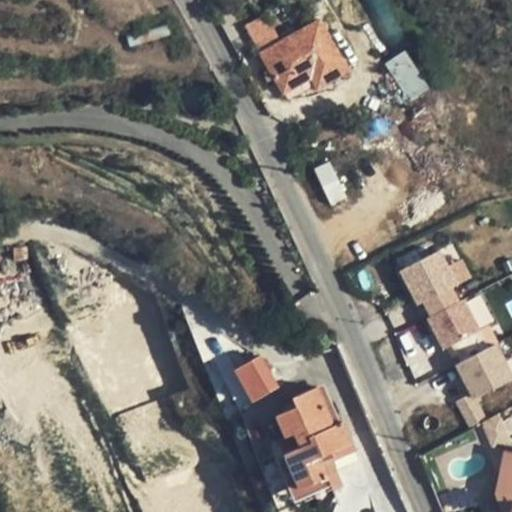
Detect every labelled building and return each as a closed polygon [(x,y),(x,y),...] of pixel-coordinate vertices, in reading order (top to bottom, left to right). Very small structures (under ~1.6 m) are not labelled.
[(294,27),(297,32),(306,26),(291,4),(282,9),(294,27)] [(280,41),(261,53),(270,69),(274,76),(284,92),(312,76),(322,70),(328,81),(348,70),(319,19),(306,26),(297,32),(280,41)] [(294,27),(277,36),(280,41),(297,32),(294,27)] [(404,50),(384,63),(409,100),(428,87),(404,50)] [(274,76),(270,69),(264,73),(268,80),(274,76)] [(322,70),(312,76),(315,82),(318,87),(328,81),(322,70)] [(312,76),(284,92),(287,98),(315,82),(312,76)] [(451,287),(471,277),(462,260),(449,267),(440,250),(399,271),(416,305),(423,302),(432,318),(428,319),(443,348),(480,329),(465,299),(459,302),(451,287)] [(480,327),(494,320),(480,294),(466,302),(480,327)] [(511,375),(497,346),(459,366),(474,397),(511,377),(511,375)] [(278,387),(259,355),(235,368),(253,401),(278,387)] [(232,372),(222,378),(240,408),(250,403),(232,372)] [(315,387),(332,426),(340,423),(323,384),(315,387)] [(334,471),(333,468),(329,459),(353,448),(342,422),(340,423),(332,426),(315,387),(292,397),(296,406),(278,414),(287,436),(294,433),(299,447),(286,453),(300,486),(326,474),(334,471)] [(472,426),(484,416),(469,397),(457,406),(472,426)] [(500,419),(498,423),(498,426),(499,431),(500,433),(506,437),(508,438),(511,437),(511,414),(506,414),(504,415),(500,419)] [(329,459),(333,468),(357,457),(353,448),(329,459)] [(511,511),(511,452),(504,451),(499,477),(496,493),(505,495),(510,509),(499,511),(511,511)] [(295,500),(300,486),(286,453),(277,457),(295,500)] [(326,474),(331,484),(333,489),(343,485),(337,470),(334,471),(326,474)] [(326,474),(300,486),(295,500),(331,484),(326,474)] [(499,477),(494,476),(491,485),(489,491),(496,493),(499,477)] [(487,500),(487,511),(499,511),(510,509),(505,495),(496,493),(489,491),(487,500)]
